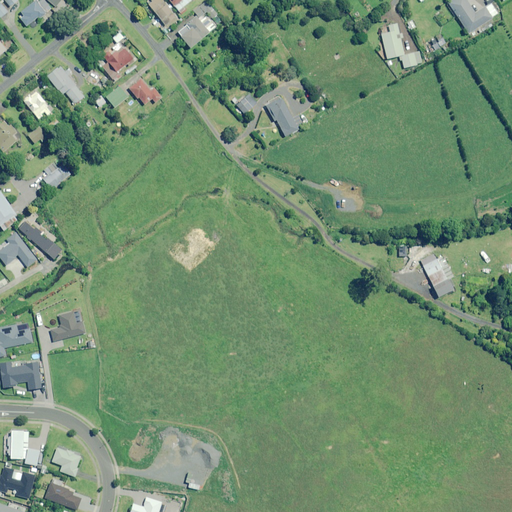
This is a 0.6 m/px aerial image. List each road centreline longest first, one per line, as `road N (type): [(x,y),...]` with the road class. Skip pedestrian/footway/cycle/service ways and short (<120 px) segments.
road 1 (residential): [(113,0),(224,145),(332,244),(437,302),(511,330)]
road 2 (residential): [(0,411),(54,415),(94,441),(108,472),(105,511)]
road 3 (residential): [(0,89),(110,0)]
